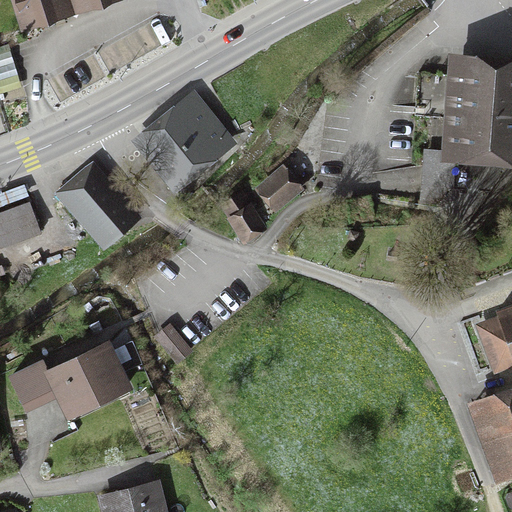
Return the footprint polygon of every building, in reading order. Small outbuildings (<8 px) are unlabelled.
[(17,0),(25,24),(68,11),(64,0),(77,0),(79,7),(101,0),(17,0)] [(437,205),(468,225),(511,161),(511,67),(458,63),(457,75),(418,71),(415,115),(453,118),(451,150),(458,151),(456,188),(449,188),(437,205)] [(171,183),(222,141),(225,139),(196,103),(147,142),(165,165),(159,169),(171,183)] [(263,188),(277,204),(299,186),(286,169),(263,188)] [(89,173),(69,190),(109,237),(130,219),(89,173)] [(261,228),(248,209),(255,205),(245,190),(223,204),(245,238),(261,228)] [(33,196),(0,208),(0,239),(43,223),(33,196)] [(348,202),(352,223),(374,219),(370,198),(348,202)] [(483,327),(497,366),(504,364),(506,367),(511,364),(511,305),(497,311),(501,320),(483,327)] [(170,327),(158,336),(177,360),(189,350),(170,327)] [(126,386),(107,345),(46,375),(40,363),(11,376),(24,403),(57,387),(70,413),(126,386)] [(511,390),(483,401),(508,472),(511,470),(511,390)] [(103,498),(106,511),(163,511),(156,484),(103,498)]
